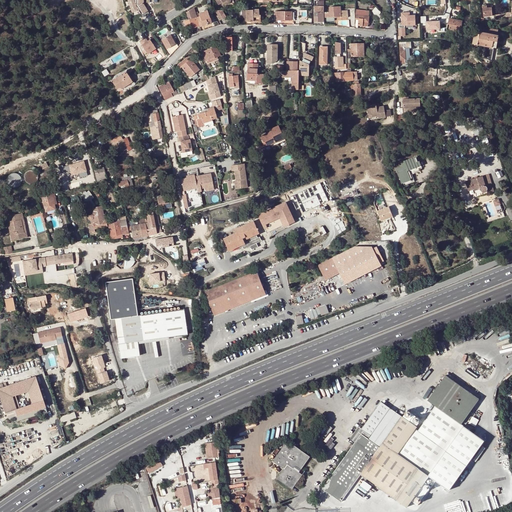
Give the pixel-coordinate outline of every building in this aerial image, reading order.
[(143,0),(127,0),(133,15),(140,13),(143,17),(149,13),(143,3),(143,2),(143,0)] [(324,1),(317,1),(317,6),(314,6),(314,12),(314,22),(324,22),(324,5),(324,1)] [(487,9),(487,7),(487,6),(482,7),(483,17),(492,16),(492,8),(487,9)] [(330,12),(325,12),(325,17),(341,16),(341,18),(348,17),(347,10),(341,11),(340,7),(329,7),(330,12)] [(188,18),(195,16),(195,17),(197,17),(194,9),(191,10),(191,9),(186,12),(188,18)] [(199,16),(197,17),(198,22),(200,21),(202,26),(211,23),(207,9),(201,11),(202,12),(198,13),(199,16)] [(222,10),(214,11),(220,20),(226,17),(222,10)] [(258,10),(246,10),(246,21),(260,20),(260,15),(259,15),(258,10)] [(369,11),(357,10),(356,20),(359,20),(358,26),(368,27),(369,11)] [(291,11),(275,11),(275,16),(277,16),(277,21),(291,21),(291,11)] [(410,13),(401,13),(402,25),(399,25),(399,36),(405,36),(405,26),(416,25),(415,16),(410,16),(410,13)] [(188,18),(181,20),(184,33),(199,29),(198,27),(195,17),(195,16),(188,18)] [(440,29),(440,21),(426,21),(426,16),(422,16),(422,23),(426,23),(426,29),(440,29)] [(449,19),(448,24),(451,25),(450,29),(460,31),(462,22),(449,19)] [(483,59),(491,61),(494,49),(496,49),(499,36),(497,36),(498,31),(474,26),(473,31),(475,32),(473,44),(485,47),(483,59)] [(161,40),(171,55),(178,48),(170,35),(161,40)] [(231,37),(227,38),(226,38),(227,51),(232,51),(232,48),(236,47),(235,37),(231,37)] [(144,38),(139,41),(142,45),(141,45),(147,54),(156,48),(150,40),(146,42),(144,38)] [(410,42),(399,43),(400,63),(405,63),(405,58),(410,58),(409,49),(411,49),(410,42)] [(364,44),(351,44),(351,50),(348,50),(348,52),(351,52),(351,57),(365,56),(364,44)] [(277,45),(268,45),(267,64),(273,64),(277,61),(277,45)] [(202,52),(206,61),(217,57),(220,55),(216,46),(202,52)] [(315,55),(306,51),(303,57),(304,57),(302,62),(299,62),(299,76),(308,76),(309,65),(311,61),(312,61),(315,55)] [(180,68),(181,67),(190,60),(191,59),(189,56),(178,65),(180,68)] [(346,67),(346,64),(344,64),(344,57),(341,57),(337,58),(335,58),(335,68),(346,67)] [(190,60),(181,67),(190,77),(192,78),(196,74),(195,73),(199,70),(190,60)] [(287,71),(278,71),(278,77),(292,77),(292,90),(298,90),(298,87),(299,83),(299,76),(299,62),(289,62),(288,62),(287,71)] [(248,64),(247,81),(255,81),(255,83),(263,84),(263,75),(258,74),(258,70),(260,70),(260,66),(258,66),(258,64),(248,64)] [(347,73),(333,74),(334,82),(358,80),(357,72),(351,72),(351,70),(347,70),(347,73)] [(121,75),(111,81),(117,89),(120,87),(120,88),(131,81),(125,72),(121,75)] [(110,79),(111,81),(121,75),(120,73),(110,79)] [(232,74),(228,75),(230,87),(234,86),(234,88),(239,87),(238,75),(233,76),(232,74)] [(215,76),(206,80),(208,86),(217,83),(215,76)] [(193,80),(182,85),(185,90),(196,85),(193,80)] [(131,81),(120,88),(121,89),(132,82),(131,81)] [(158,87),(164,100),(177,94),(176,90),(174,91),(169,81),(158,87)] [(217,83),(208,86),(209,92),(211,99),(221,97),(217,83)] [(361,97),(360,84),(359,84),(351,85),(349,85),(350,89),(354,89),(355,97),(361,97)] [(408,97),(403,98),(403,108),(411,108),(411,110),(420,110),(419,99),(408,100),(408,97)] [(194,117),(195,120),(197,120),(198,124),(199,127),(204,126),(203,123),(211,121),(211,120),(216,118),(214,111),(222,109),(220,99),(211,102),(213,107),(208,109),(208,110),(207,111),(197,115),(197,116),(194,117)] [(367,107),(368,114),(371,113),(372,118),(378,117),(378,119),(385,117),(384,111),(384,107),(377,108),(376,105),(367,107)] [(149,123),(151,134),(162,133),(157,110),(150,112),(152,122),(149,123)] [(183,114),(173,116),(175,131),(177,131),(179,141),(180,141),(180,143),(181,142),(181,144),(180,144),(181,152),(191,151),(189,139),(188,139),(188,134),(186,135),(183,114)] [(472,119),(475,134),(482,133),(479,118),(472,119)] [(267,151),(277,146),(276,145),(276,143),(285,139),(279,126),(269,130),(270,132),(267,134),(260,137),(267,151)] [(120,141),(113,143),(117,153),(127,149),(128,151),(132,149),(129,144),(125,145),(122,139),(120,141)] [(419,157),(402,163),(403,166),(395,168),(401,184),(403,183),(411,181),(408,174),(411,173),(422,169),(419,161),(420,161),(419,157)] [(79,177),(88,175),(84,159),(59,165),(61,173),(70,170),(71,174),(78,173),(79,177)] [(243,163),(231,165),(232,171),(235,170),(237,180),(234,181),(236,189),(248,186),(243,163)] [(27,165),(26,165),(24,165),(23,166),(22,166),(21,167),(21,168),(20,169),(20,171),(20,172),(20,173),(21,174),(21,175),(22,176),(23,177),(25,178),(26,178),(28,178),(29,178),(30,177),(31,177),(32,176),(32,175),(33,174),(33,173),(34,172),(34,171),(33,169),(33,168),(32,167),(31,166),(30,165),(29,165),(28,165),(27,165)] [(96,169),(94,170),(97,179),(99,178),(98,173),(104,171),(105,171),(104,167),(96,169)] [(106,179),(104,171),(98,173),(99,178),(100,181),(106,179)] [(14,188),(23,182),(16,172),(7,178),(14,188)] [(204,187),(205,191),(214,190),(211,173),(198,176),(198,177),(195,178),(194,176),(186,178),(181,179),(183,191),(195,189),(196,192),(201,191),(200,188),(204,187)] [(411,181),(403,183),(404,186),(415,182),(411,173),(408,174),(411,181)] [(492,184),(489,175),(465,182),(468,191),(474,189),(480,188),(481,191),(481,192),(482,193),(483,193),(484,193),(485,193),(486,192),(487,191),(487,190),(487,189),(487,188),(486,187),(485,186),(492,184)] [(124,185),(125,189),(127,188),(128,191),(131,190),(130,187),(127,179),(131,178),(130,176),(122,179),(123,180),(118,182),(119,186),(124,185)] [(480,188),(474,189),(476,196),(494,191),(492,184),(485,186),(486,187),(487,188),(487,189),(487,190),(487,191),(486,192),(485,193),(484,193),(483,193),(482,193),(481,192),(481,191),(480,188)] [(92,199),(95,198),(89,189),(82,194),(90,207),(95,204),(92,199)] [(51,192),(41,194),(45,210),(47,212),(55,209),(54,205),(56,204),(55,198),(53,199),(51,192)] [(163,197),(157,199),(159,207),(163,206),(164,209),(172,207),(170,202),(165,203),(163,197)] [(286,203),(259,215),(266,232),(294,220),(286,203)] [(90,221),(91,224),(89,224),(90,232),(95,232),(95,229),(107,226),(106,220),(102,206),(96,207),(97,212),(98,215),(94,216),(93,215),(91,214),(89,214),(87,217),(88,219),(90,221)] [(389,207),(377,211),(381,221),(393,216),(389,207)] [(148,222),(145,223),(146,229),(155,227),(154,222),(158,221),(157,216),(156,214),(153,215),(152,212),(146,214),(147,218),(148,222)] [(495,216),(488,218),(489,221),(504,217),(503,212),(494,214),(495,216)] [(22,220),(23,219),(21,213),(7,216),(12,241),(27,237),(26,234),(25,233),(24,232),(23,232),(21,220),(22,220)] [(107,220),(108,230),(110,236),(122,234),(128,233),(128,231),(127,223),(125,216),(121,217),(122,220),(119,220),(118,218),(117,213),(111,214),(112,219),(107,220)] [(229,251),(242,245),(245,244),(247,247),(250,246),(252,250),(258,247),(256,243),(261,241),(259,237),(258,238),(256,235),(259,233),(254,221),(235,230),(236,233),(223,239),(229,251)] [(146,229),(145,223),(139,224),(142,237),(147,236),(146,229)] [(142,237),(139,224),(132,226),(132,229),(134,229),(136,238),(142,237)] [(146,229),(147,236),(161,232),(161,230),(156,231),(155,227),(146,229)] [(169,246),(168,241),(167,238),(155,240),(156,246),(162,245),(162,247),(169,246)] [(10,246),(3,248),(5,255),(12,253),(10,246)] [(326,280),(340,273),(344,281),(380,263),(373,249),(372,247),(355,247),(318,265),(326,280)] [(373,249),(380,263),(384,261),(377,247),(373,249)] [(71,254),(53,257),(54,264),(72,262),(71,254)] [(53,257),(44,258),(45,266),(54,264),(53,257)] [(44,258),(21,262),(23,273),(39,270),(39,268),(45,267),(45,266),(44,258)] [(193,270),(203,268),(202,264),(206,263),(205,258),(191,261),(193,270)] [(381,265),(380,263),(344,281),(345,284),(381,265)] [(206,292),(216,315),(256,298),(265,294),(259,277),(257,273),(206,292)] [(138,315),(132,278),(105,282),(110,319),(115,319),(138,315)] [(47,303),(47,300),(46,295),(28,299),(30,308),(41,306),(41,307),(45,306),(45,303),(47,303)] [(13,298),(5,299),(7,312),(8,312),(14,311),(15,310),(13,298)] [(333,303),(308,312),(311,319),(336,311),(333,303)] [(168,337),(187,335),(184,309),(138,315),(115,319),(117,337),(120,358),(139,356),(138,344),(137,342),(168,337)] [(44,330),(37,331),(38,342),(54,339),(54,337),(61,336),(59,328),(46,330),(46,331),(44,331),(44,330)] [(478,349),(475,353),(490,365),(493,361),(478,349)] [(447,373),(427,400),(435,406),(461,424),(479,399),(478,398),(480,396),(447,373)] [(35,376),(4,386),(3,383),(0,384),(0,398),(5,413),(14,410),(17,416),(45,407),(35,376)] [(361,429),(358,427),(350,439),(354,442),(322,488),(341,502),(360,475),(406,507),(428,476),(397,454),(415,429),(417,427),(381,401),(363,426),(361,429)] [(417,431),(415,429),(397,454),(428,476),(448,490),(483,440),(461,424),(435,406),(417,431)] [(74,412),(59,417),(61,422),(75,417),(74,412)] [(421,419),(414,414),(409,421),(417,426),(421,419)] [(205,442),(206,457),(219,456),(218,441),(205,442)] [(295,465),(300,469),(308,457),(293,447),(291,449),(290,451),(284,446),(273,461),(284,469),(277,478),(291,489),(301,475),(298,472),(293,469),(295,465)] [(168,459),(180,457),(179,450),(166,452),(168,459)] [(157,456),(144,464),(150,473),(162,466),(157,456)] [(212,505),(221,503),(216,461),(204,463),(204,468),(209,467),(212,486),(209,487),(212,505)] [(185,474),(177,477),(178,482),(186,481),(185,474)] [(367,490),(371,485),(363,479),(359,484),(367,490)] [(188,486),(173,489),(176,499),(180,498),(183,507),(191,504),(188,486)]
